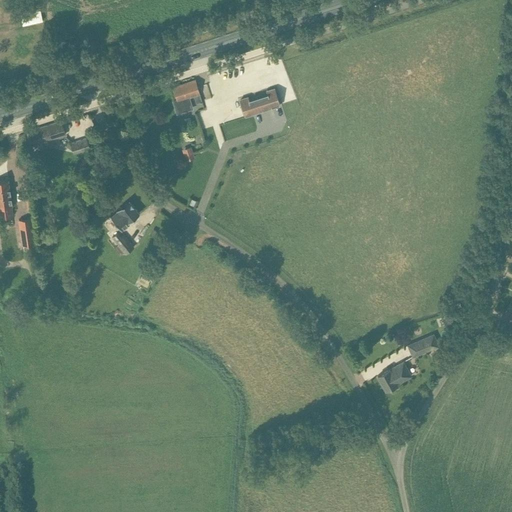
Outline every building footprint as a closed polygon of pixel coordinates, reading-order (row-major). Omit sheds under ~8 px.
[(23,24),(42,20),(40,11),(21,16),(23,24)] [(195,79),(173,86),(177,100),(174,101),(174,100),(173,101),(174,103),(175,106),(176,109),(177,113),(183,111),(183,112),(187,111),(186,110),(192,108),(191,103),(189,97),(194,95),(196,103),(202,101),(195,79)] [(280,106),(275,87),(239,99),(245,117),(280,106)] [(33,145),(65,134),(61,120),(28,131),(33,145)] [(87,137),(70,142),(74,153),(91,148),(87,137)] [(183,149),(184,153),(186,160),(194,157),(190,146),(183,149)] [(0,179),(0,216),(13,215),(8,179),(0,179)] [(116,212),(111,216),(121,229),(129,223),(128,222),(139,213),(132,204),(131,204),(130,202),(130,201),(129,199),(118,208),(117,209),(118,210),(116,212)] [(31,217),(19,219),(22,245),(35,243),(31,217)] [(118,233),(112,238),(124,252),(125,253),(133,246),(123,234),(120,236),(118,233)] [(139,282),(146,286),(154,272),(147,268),(139,282)] [(407,345),(412,356),(437,346),(434,340),(442,337),(439,332),(407,345)] [(411,375),(403,361),(377,375),(385,390),(411,375)]
